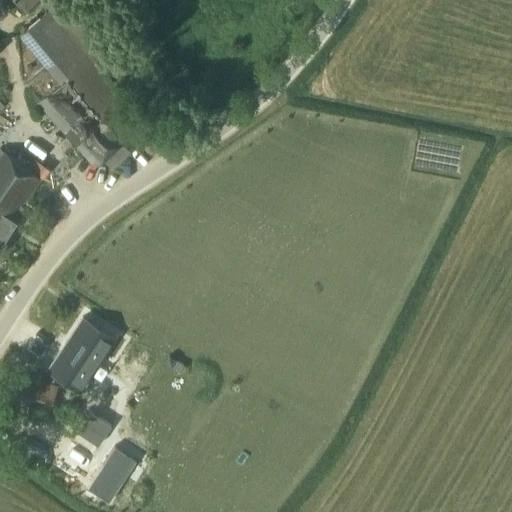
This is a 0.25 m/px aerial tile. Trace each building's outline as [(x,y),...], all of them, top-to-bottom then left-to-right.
[(38,0),(15,0),(28,11),(38,0)] [(144,121),(52,9),(20,37),(59,83),(37,104),(95,167),(105,159),(113,169),(130,153),(122,142),(144,121)] [(41,180),(0,152),(0,249),(5,241),(3,240),(41,180)] [(34,158),(27,167),(42,178),(49,169),(34,158)] [(114,338),(83,318),(48,371),(80,392),(114,338)] [(57,386),(19,375),(13,397),(51,409),(57,386)] [(114,445),(88,487),(109,501),(137,459),(114,445)]
